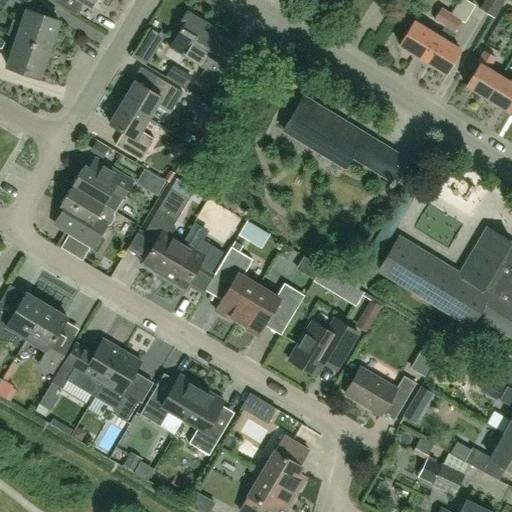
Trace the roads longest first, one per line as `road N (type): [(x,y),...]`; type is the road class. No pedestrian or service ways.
road 1 (residential): [(339,511),(332,508),(348,447),(341,427),(9,231)]
road 2 (unclassified): [(511,162),(245,0)]
road 3 (residential): [(60,143),(148,0)]
